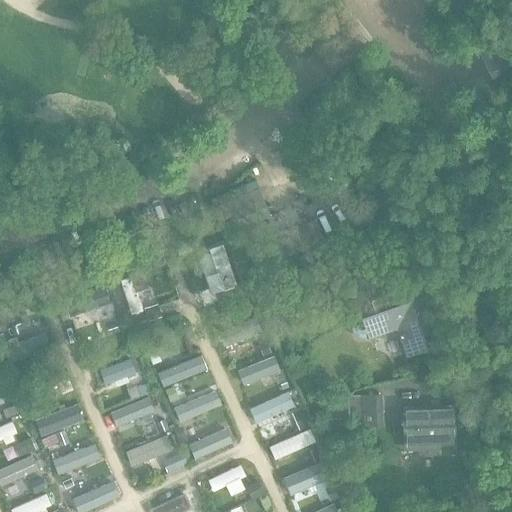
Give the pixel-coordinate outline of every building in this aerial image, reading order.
[(483,27),(492,15),(484,9),(475,21),(483,27)] [(293,148),(285,152),(295,174),(304,170),(293,148)] [(429,209),(410,175),(377,193),(389,213),(379,220),(386,234),(429,209)] [(270,215),(256,180),(212,199),(225,234),(270,215)] [(315,218),(246,246),(260,280),(282,271),(278,259),(301,250),(306,262),(328,253),(315,218)] [(199,251),(211,292),(237,284),(224,243),(199,251)] [(70,313),(111,304),(106,283),(65,292),(70,313)] [(434,331),(420,291),(416,292),(417,292),(412,294),(411,290),(410,286),(370,300),(375,313),(361,318),(368,337),(370,337),(370,336),(396,327),(399,334),(398,334),(400,338),(406,354),(406,355),(426,349),(421,335),(434,331)] [(270,291),(257,298),(264,311),(277,305),(270,291)] [(69,313),(64,301),(56,305),(61,317),(69,313)] [(157,304),(143,309),(148,322),(162,317),(157,304)] [(236,318),(217,332),(228,346),(247,332),(236,318)] [(266,341),(257,345),(262,357),(271,353),(266,341)] [(273,355),(236,371),(242,385),(279,370),(273,355)] [(161,382),(207,372),(204,356),(158,366),(161,382)] [(132,357),(100,368),(107,387),(139,377),(132,357)] [(148,381),(136,387),(141,398),(153,393),(148,381)] [(217,389),(174,405),(180,420),(222,404),(217,389)] [(287,392),(248,409),(255,424),(294,407),(287,392)] [(383,427),(382,394),(347,396),(349,429),(383,427)] [(115,424),(155,413),(151,397),(110,407),(115,424)] [(80,403),(34,420),(40,436),(85,419),(80,403)] [(452,407),(403,409),(404,445),(427,445),(427,455),(454,454),(452,407)] [(164,419),(155,423),(160,433),(168,429),(164,419)] [(14,422),(0,425),(0,440),(17,436),(14,422)] [(196,458),(235,440),(228,426),(189,444),(196,458)] [(311,426),(270,445),(276,459),(317,440),(311,426)] [(65,451),(58,432),(45,438),(52,456),(65,451)] [(75,439),(83,462),(102,455),(94,432),(75,439)] [(132,465),(175,449),(169,433),(126,448),(132,465)] [(36,449),(30,438),(13,445),(18,457),(36,449)] [(326,459),(320,447),(310,451),(315,463),(326,459)] [(182,452),(162,461),(167,473),(187,464),(182,452)] [(213,490),(228,484),(231,493),(245,487),(241,476),(246,474),(242,464),(208,477),(213,490)] [(84,487),(77,471),(60,479),(67,496),(84,487)] [(264,494),(258,481),(245,487),(252,501),(264,494)] [(201,495),(196,485),(183,491),(188,501),(201,495)] [(49,494),(12,504),(13,511),(36,511),(53,508),(49,494)] [(301,511),(308,509),(303,496),(292,501),(296,511),(301,511)]
